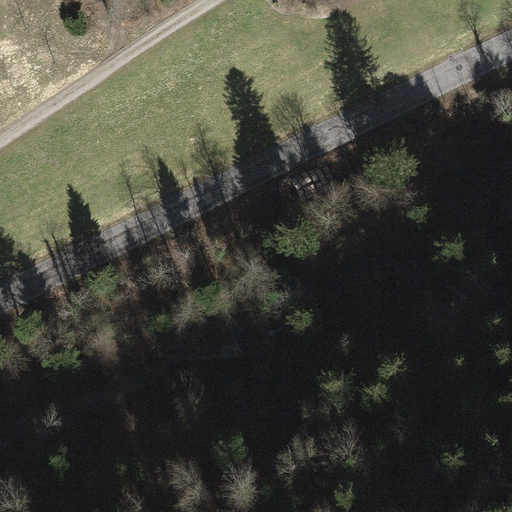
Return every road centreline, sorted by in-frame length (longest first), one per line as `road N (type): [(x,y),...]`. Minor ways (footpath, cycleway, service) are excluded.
road 1 (tertiary): [(0,298),(511,44)]
road 2 (track): [(0,144),(212,0)]
